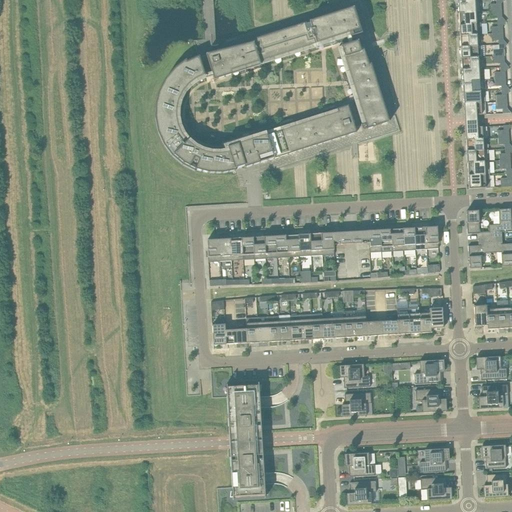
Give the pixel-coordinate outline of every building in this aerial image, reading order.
[(503,0),(495,0),(496,4),(490,4),(490,11),(501,11),(501,4),(503,0)] [(479,1),(458,2),(458,13),(480,12),(479,1)] [(206,54),(211,73),(202,77),(227,148),(235,169),(244,166),(245,168),(356,133),(362,131),(389,122),(368,65),(360,41),(363,39),(362,34),(353,8),(223,49),(223,50),(206,54)] [(501,11),(490,11),(491,18),(497,18),(497,22),(506,22),(502,17),(501,11)] [(480,12),(458,13),(459,25),(478,23),(478,12),(480,12)] [(506,22),(497,22),(497,27),(491,27),(492,34),(503,33),(502,27),(506,22)] [(478,23),(459,25),(460,36),(477,35),(476,24),(478,24),(478,23)] [(503,40),(503,33),(492,34),(492,41),(498,40),(499,45),(507,45),(503,40)] [(477,35),(460,36),(460,47),(482,46),(477,46),(477,35)] [(507,45),(499,45),(499,50),(493,50),(493,57),(504,56),(504,50),(507,45)] [(482,46),(460,47),(461,59),(483,57),(482,46)] [(504,56),(493,57),(493,64),(500,63),(500,68),(508,67),(504,63),(504,56)] [(234,171),(235,171),(236,171),(235,169),(244,166),(245,168),(356,133),(348,106),(336,109),(338,113),(231,146),(227,148),(229,152),(220,154),(211,154),(202,152),(194,147),(187,142),(182,134),(178,126),(176,117),(177,108),(179,99),(183,91),(189,85),(196,79),(202,77),(204,76),(205,75),(199,57),(198,57),(187,62),(186,60),(185,61),(174,68),(174,69),(165,79),(165,80),(159,91),(158,92),(155,104),(155,106),(155,118),(155,119),(157,132),(158,133),(163,145),(164,146),(171,156),(172,157),(182,165),(183,166),(194,172),(195,172),(196,170),(208,173),(222,174),(234,171)] [(483,58),(483,57),(461,59),(462,70),(483,69),(483,68),(478,69),(478,58),(483,58)] [(508,67),(500,68),(500,72),(494,73),(494,80),(505,79),(505,72),(508,67)] [(484,80),(483,69),(462,70),(462,81),(484,80)] [(506,86),(505,79),(494,80),(495,86),(501,86),(501,91),(510,90),(506,86)] [(485,92),(484,80),(462,81),(463,93),(485,92)] [(510,90),(501,91),(501,95),(495,96),(496,102),(507,102),(506,95),(510,90)] [(485,92),(463,93),(463,104),(485,103),(485,92)] [(507,109),(507,102),(496,102),(496,110),(502,109),(502,114),(511,113),(507,109)] [(485,103),(463,104),(464,116),(476,115),(481,115),(480,104),(485,103)] [(476,115),(464,116),(465,122),(465,128),(477,128),(477,122),(476,115)] [(498,138),(509,138),(508,130),(511,125),(503,126),(503,131),(497,131),(498,138)] [(487,127),(477,128),(465,128),(466,140),(483,139),(487,139),(487,127)] [(509,138),(498,138),(498,145),(504,145),(505,149),(511,148),(511,147),(509,144),(509,138)] [(483,150),(483,139),(466,140),(466,152),(488,150),(483,150)] [(511,148),(505,149),(505,154),(499,154),(499,161),(510,160),(510,154),(511,150),(511,148)] [(488,150),(466,152),(467,163),(489,162),(488,150)] [(511,170),(511,169),(510,160),(499,161),(499,170),(506,170),(506,174),(511,173),(511,170)] [(489,162),(467,163),(468,176),(489,175),(489,162)] [(511,173),(506,174),(506,178),(500,179),(501,188),(511,187),(511,178),(511,176),(511,173)] [(489,175),(468,176),(468,190),(485,189),(485,175),(489,175)] [(490,239),(502,238),(501,232),(511,232),(510,209),(498,210),(499,225),(489,225),(490,239)] [(490,239),(489,225),(488,225),(489,232),(479,233),(478,211),(466,212),(467,234),(478,234),(478,240),(490,239)] [(437,227),(425,228),(426,250),(438,249),(437,227)] [(426,250),(425,228),(414,229),(415,250),(426,250)] [(404,251),(402,229),(389,230),(390,238),(392,238),(392,252),(404,251)] [(415,250),(414,229),(402,229),(404,251),(415,250)] [(389,230),(380,231),(381,252),(381,247),(392,247),(392,252),(392,238),(390,238),(389,230)] [(368,231),(356,232),(350,232),(351,244),(369,243),(368,231)] [(381,252),(380,231),(368,231),(369,243),(369,253),(381,252)] [(350,232),(345,233),(332,233),(333,245),(334,245),(351,244),(350,232)] [(332,233),(321,234),(322,256),(334,255),(334,245),(333,245),(332,233)] [(321,234),(310,235),(311,256),(322,256),(321,234)] [(299,257),(298,235),(285,236),(285,244),(287,244),(288,258),(299,257)] [(311,256),(310,235),(298,235),(299,257),(311,256)] [(285,236),(275,237),(277,258),(288,258),(287,244),(285,244),(285,236)] [(265,259),(264,237),(253,238),(254,260),(265,259)] [(275,237),(264,237),(265,259),(277,258),(275,237)] [(254,260),(253,238),(241,239),(243,260),(243,256),(253,255),(253,260),(254,260)] [(502,238),(490,239),(491,253),(501,252),(502,267),(511,266),(511,243),(502,244),(502,238)] [(230,239),(219,240),(220,262),(231,261),(230,239)] [(241,239),(230,239),(231,261),(243,260),(241,239)] [(490,239),(478,240),(478,246),(468,246),(469,269),(481,268),(481,254),(491,253),(490,239)] [(220,262),(219,240),(207,241),(208,262),(220,262)] [(335,270),(323,271),(324,282),(328,282),(328,277),(330,276),(331,281),(336,281),(335,270)] [(310,278),(309,271),(300,272),(301,283),(312,283),(312,278),(310,278)] [(473,294),(485,294),(485,291),(485,285),(472,287),(473,294)] [(441,296),(441,289),(429,289),(429,294),(429,297),(441,296)] [(223,301),(211,303),(211,311),(224,310),(223,301)] [(507,301),(496,301),(496,309),(507,308),(508,308),(507,301)] [(486,326),(485,306),(474,306),(475,327),(486,326)] [(486,306),(485,306),(486,326),(487,326),(487,330),(497,329),(496,309),(486,310),(486,306)] [(431,309),(432,329),(443,328),(442,308),(431,309)] [(507,308),(496,309),(497,329),(509,328),(507,308)] [(429,313),(420,313),(421,333),(431,333),(431,329),(432,329),(431,309),(429,309),(429,313)] [(421,333),(420,313),(408,314),(410,334),(421,333)] [(408,314),(397,315),(397,321),(398,335),(410,334),(408,314)] [(356,337),(355,317),(344,318),(345,338),(356,337)] [(367,337),(366,323),(366,317),(355,317),(356,337),(367,337)] [(258,343),(257,318),(246,319),(246,329),(247,344),(258,343)] [(257,318),(258,343),(269,342),(268,322),(257,323),(257,318)] [(334,338),(333,318),(322,319),(323,339),(334,338)] [(345,338),(344,318),(333,318),(334,338),(345,338)] [(322,319),(311,320),(312,340),(323,339),(322,319)] [(301,340),(300,320),(289,321),(291,341),(301,340)] [(311,320),(300,320),(301,340),(312,340),(311,320)] [(289,321),(279,322),(280,342),(291,341),(289,321)] [(382,336),(382,321),(377,322),(366,323),(367,337),(382,336)] [(398,335),(397,321),(382,321),(382,336),(398,335)] [(279,322),(268,322),(269,342),(280,342),(279,322)] [(227,331),(227,330),(225,331),(225,325),(212,325),(213,345),(228,345),(228,344),(226,344),(225,331),(227,331)] [(246,329),(235,330),(236,344),(247,344),(246,329)] [(236,344),(235,330),(231,330),(227,330),(227,331),(225,331),(226,344),(228,344),(228,345),(231,344),(236,344)] [(506,369),(500,369),(500,357),(476,359),(477,370),(480,370),(481,381),(507,379),(506,369)] [(443,360),(420,362),(420,373),(414,374),(415,384),(441,383),(440,372),(444,372),(443,360)] [(340,378),(344,378),(344,388),(370,387),(369,376),(363,377),(363,365),(339,366),(340,378)] [(227,385),(226,385),(226,388),(226,397),(226,398),(228,419),(228,423),(228,425),(228,427),(228,430),(229,434),(229,435),(229,436),(229,440),(229,446),(229,449),(229,450),(229,451),(230,455),(230,458),(230,460),(230,461),(230,466),(232,488),(232,498),(232,500),(233,500),(233,498),(264,496),(264,498),(265,498),(265,496),(264,487),(264,485),(264,473),(263,458),(263,456),(263,455),(262,451),(262,449),(262,448),(262,447),(262,444),(262,438),(261,435),(261,433),(261,432),(261,431),(261,426),(261,425),(261,423),(260,408),(259,397),(258,386),(258,383),(257,383),(257,386),(227,388),(227,385)] [(502,408),(502,396),(508,396),(507,385),(481,387),(482,397),(478,398),(479,409),(502,408)] [(422,401),(423,412),(446,411),(445,400),(442,400),(441,389),(415,390),(416,401),(422,401)] [(371,403),(370,393),(344,394),(345,405),(341,405),(342,417),(366,415),(365,404),(371,403)] [(485,458),(486,469),(506,468),(505,446),(481,447),(482,458),(485,458)] [(448,449),(425,450),(425,462),(419,462),(420,473),(446,471),(445,461),(449,460),(448,449)] [(344,455),(345,466),(349,466),(349,477),(375,476),(375,465),(369,465),(368,454),(344,455)] [(484,498),(508,496),(506,474),(486,475),(487,486),(483,486),(484,498)] [(446,477),(420,479),(421,489),(427,489),(428,501),(451,499),(451,488),(447,488),(446,477)] [(376,492),(375,481),(350,483),(350,494),(347,494),(347,505),(371,504),(370,492),(376,492)]
